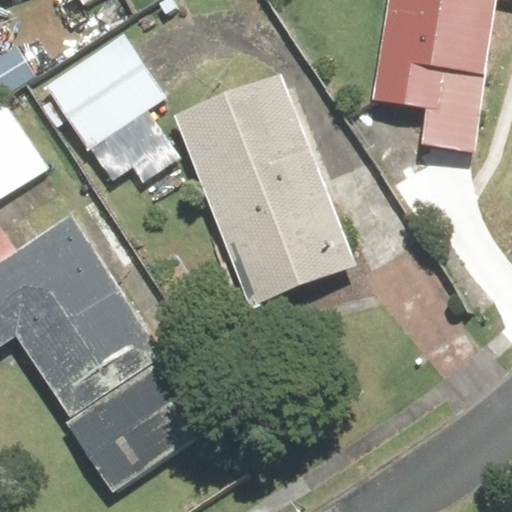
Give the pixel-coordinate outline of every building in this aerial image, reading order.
[(511,0),(392,0),(374,112),(442,123),(448,87),(489,93),(504,0),(511,0)] [(167,100),(125,43),(45,101),(111,192),(126,181),(139,199),(179,169),(142,118),(167,100)] [(283,83),(176,125),(252,318),(359,276),(283,83)] [(4,103),(0,105),(0,201),(47,172),(4,103)] [(66,432),(114,504),(216,436),(74,225),(0,273),(0,361),(18,349),(72,429),(66,432)] [(0,270),(19,259),(0,228),(0,270)]
